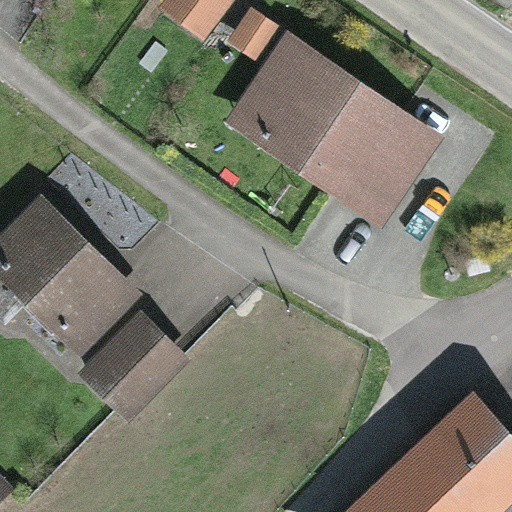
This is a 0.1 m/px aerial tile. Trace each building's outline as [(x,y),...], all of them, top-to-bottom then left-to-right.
[(227,0),(170,0),(166,6),(204,33),(227,0)] [(436,137),(287,38),(232,120),(382,219),(436,137)] [(45,201),(0,246),(0,270),(83,353),(140,295),(45,201)] [(147,319),(86,375),(131,423),(192,366),(147,319)] [(511,430),(481,397),(358,511),(502,511),(511,503),(511,430)]
